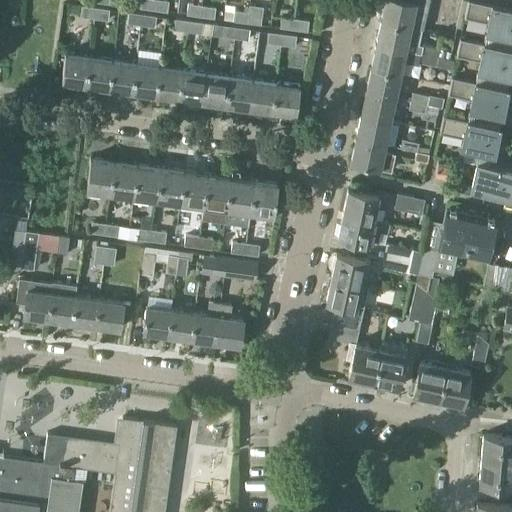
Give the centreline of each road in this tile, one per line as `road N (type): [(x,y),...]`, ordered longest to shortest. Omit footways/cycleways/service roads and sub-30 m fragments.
road 1 (residential): [(0,109),(315,151)]
road 2 (residential): [(272,382),(244,385),(0,350)]
road 3 (residential): [(449,511),(456,442),(436,420),(315,394),(293,401)]
road 4 (residential): [(272,382),(315,151)]
road 5 (residential): [(315,151),(351,0)]
